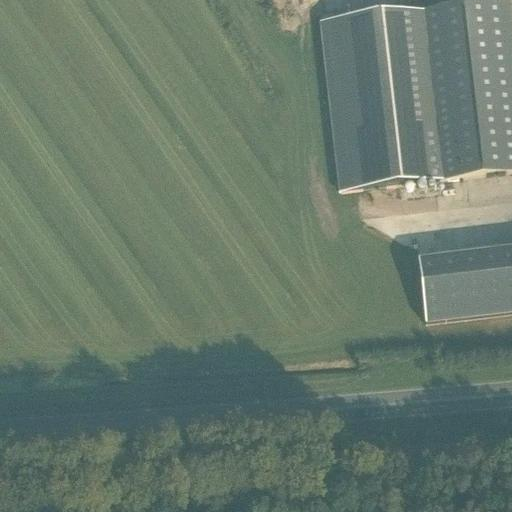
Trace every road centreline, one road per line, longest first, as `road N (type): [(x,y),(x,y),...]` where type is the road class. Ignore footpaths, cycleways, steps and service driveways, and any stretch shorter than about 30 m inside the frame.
road 1 (unclassified): [(0,494),(511,447)]
road 2 (trunk): [(511,395),(0,434)]
